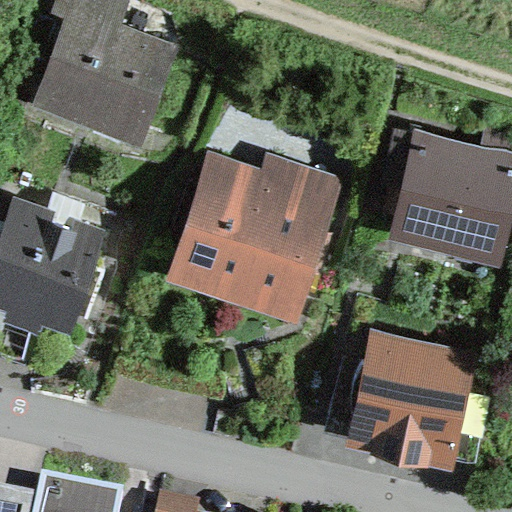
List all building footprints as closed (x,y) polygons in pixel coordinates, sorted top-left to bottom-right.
[(53,0),(35,0),(13,55),(50,70),(46,78),(99,99),(97,104),(140,122),(171,45),(106,18),(74,5),(73,8),(64,4),(53,0)] [(113,0),(65,0),(64,4),(73,8),(74,5),(106,18),(113,0)] [(410,175),(400,213),(498,238),(511,183),(511,154),(397,125),(389,157),(413,163),(410,175)] [(263,173),(209,155),(179,248),(249,270),(244,285),(297,302),(331,195),(300,185),(303,178),(265,166),(263,173)] [(413,163),(389,157),(386,168),(410,175),(413,163)] [(46,301),(72,311),(102,229),(15,197),(6,221),(0,218),(0,285),(13,290),(16,283),(44,293),(42,300),(46,301)] [(249,270),(179,248),(174,262),(244,285),(249,270)] [(46,301),(42,300),(44,293),(16,283),(13,290),(0,285),(0,346),(26,356),(46,301)] [(177,309),(138,297),(121,352),(160,364),(177,309)] [(364,400),(358,423),(373,426),(382,432),(390,437),(398,439),(407,440),(418,441),(431,439),(447,443),(462,377),(467,354),(378,334),(373,357),(365,356),(358,366),(354,377),(353,387),(355,398),(364,400)] [(364,400),(355,398),(353,387),(354,377),(358,366),(365,356),(344,352),(326,424),(356,431),(358,423),(364,400)] [(462,377),(447,443),(445,448),(478,456),(495,385),(462,377)] [(119,511),(124,492),(43,476),(37,508),(0,500),(0,511),(119,511)] [(161,511),(197,511),(199,506),(164,499),(161,511)]
